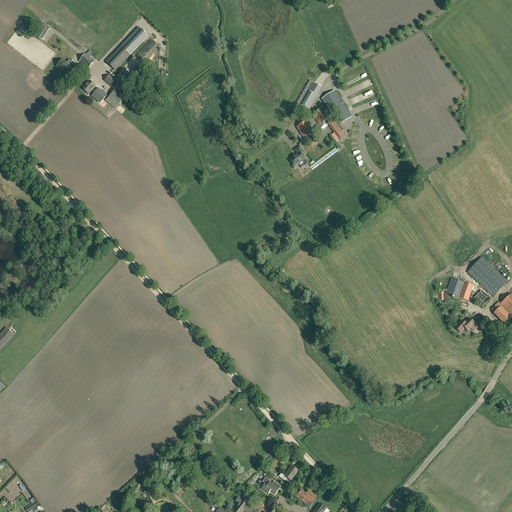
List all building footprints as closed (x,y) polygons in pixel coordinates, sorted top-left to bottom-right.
[(34,27),(37,29),(33,34),(40,39),(49,28),(39,20),(34,27)] [(139,28),(106,62),(115,71),(148,36),(139,28)] [(94,62),(86,55),(80,61),(88,69),(94,62)] [(75,71),(62,60),(56,67),(65,74),(68,71),(72,74),(75,71)] [(109,75),(104,81),(111,87),(116,81),(109,75)] [(95,87),(89,81),(82,89),(88,94),(95,87)] [(312,83),(310,87),(317,91),(319,87),(312,83)] [(314,96),(317,91),(310,87),(307,91),(314,96)] [(91,96),(99,103),(105,96),(98,89),(91,96)] [(115,90),(114,92),(106,101),(115,109),(124,98),(115,90)] [(312,100),(314,96),(307,91),(304,96),(312,100)] [(348,112),(334,91),(322,99),(331,113),(333,111),(338,119),(348,112)] [(304,96),(302,100),(309,104),(312,100),(304,96)] [(307,109),(309,104),(302,100),(299,104),(307,109)] [(299,104),(297,109),(295,112),(299,114),(300,111),(304,113),(307,109),(299,104)] [(312,115),(319,125),(328,119),(322,109),(312,115)] [(296,127),(304,139),(314,133),(306,121),(296,127)] [(293,157),(290,159),(296,168),(299,165),(299,164),(305,159),(301,154),(303,152),(299,147),(295,150),(297,154),(296,155),(296,156),(294,157),(293,157)] [(493,297),(508,282),(482,258),(467,273),(493,297)] [(452,279),(446,294),(468,302),(473,287),(452,279)] [(511,316),(511,294),(500,304),(502,306),(501,307),(511,317),(511,316)] [(474,332),(478,327),(469,319),(465,323),(462,320),(455,328),(460,333),(464,328),(468,332),(471,329),(474,332)] [(6,328),(0,334),(0,350),(14,335),(6,328)] [(299,471),(298,471),(299,470),(296,467),(295,468),(292,466),(285,476),(281,473),(279,477),(285,481),(288,478),(291,481),(299,471)] [(272,484),(270,482),(270,481),(265,478),(262,482),(265,484),(261,489),(268,494),(270,491),(275,495),(279,489),(277,488),(279,485),(274,481),(272,484)] [(309,491),(307,494),(302,490),(297,497),(306,504),(309,501),(312,503),(317,497),(309,491)] [(242,500),(239,498),(236,502),(239,504),(233,511),(234,511),(243,511),(244,511),(245,511),(250,511),(252,510),(247,507),(249,504),(243,499),(242,500)] [(261,511),(260,511),(267,511),(266,511),(265,511),(261,508),(262,508),(265,504),(262,501),(257,507),(261,511)] [(38,506),(35,502),(32,504),(28,507),(31,511),(38,506)]
